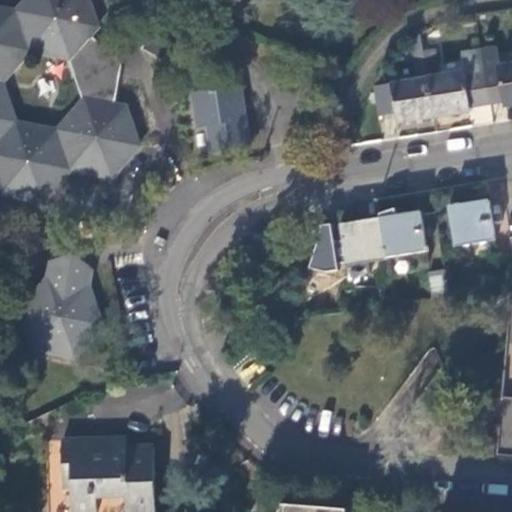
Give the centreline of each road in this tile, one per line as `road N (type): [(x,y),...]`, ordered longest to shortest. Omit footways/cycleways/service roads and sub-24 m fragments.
road 1 (residential): [(511,480),(324,458),(284,445),(213,381),(175,320)]
road 2 (residential): [(374,172),(328,168),(283,176),(209,208),(172,265),(175,320)]
road 3 (residential): [(175,320),(208,260),(243,222),(374,172)]
road 4 (residential): [(374,172),(511,152)]
